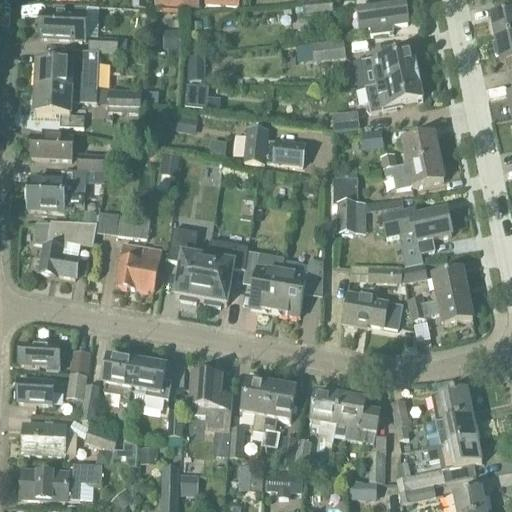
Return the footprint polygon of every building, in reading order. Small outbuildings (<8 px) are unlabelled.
[(147,11),(147,0),(132,0),(131,10),(147,11)] [(197,0),(173,0),(173,11),(197,13),(197,0)] [(301,6),(303,21),(333,18),(332,3),(301,6)] [(375,10),(365,11),(354,13),(357,35),(368,33),(369,41),(393,38),(392,31),(407,29),(404,6),(375,10)] [(495,43),(511,39),(511,7),(496,11),(497,18),(490,20),(495,43)] [(53,9),(52,20),(41,20),(40,29),(38,32),(38,39),(40,41),(40,45),(72,46),(85,46),(86,41),(98,41),(98,23),(86,22),(87,11),(53,9)] [(180,53),(180,37),(164,37),(164,53),(167,53),(179,53),(180,53)] [(511,39),(495,43),(496,49),(493,50),(495,61),(499,60),(500,66),(507,64),(508,72),(511,70),(511,39)] [(90,43),(89,57),(117,58),(118,44),(90,43)] [(311,50),(313,67),(345,63),(343,46),(311,50)] [(37,67),(36,94),(98,96),(98,83),(99,59),(60,57),(54,68),(37,67)] [(377,90),(417,81),(412,57),(386,63),(385,60),(359,65),(361,76),(373,73),(377,90)] [(422,105),(417,81),(377,90),(365,92),(370,119),(396,113),(396,111),(422,105)] [(187,90),(185,112),(201,114),(203,92),(187,90)] [(97,110),(98,96),(36,94),(35,119),(62,121),(61,135),(78,136),(79,119),(71,119),(71,108),(97,110)] [(108,117),(141,119),(142,99),(109,97),(108,117)] [(357,115),(331,118),(333,135),(359,132),(357,115)] [(178,121),(176,135),(176,136),(194,139),(197,123),(178,121)] [(384,153),(382,135),(359,137),(362,156),(384,153)] [(249,136),(246,168),(267,169),(267,168),(269,147),(270,136),(249,136)] [(407,170),(439,163),(434,140),(402,146),(407,170)] [(32,142),(31,164),(60,165),(71,166),(72,145),(61,144),(32,142)] [(269,147),(267,168),(302,172),(305,151),(277,148),(269,147)] [(165,157),(162,171),(178,174),(180,160),(165,157)] [(107,161),(78,159),(77,176),(106,177),(107,161)] [(384,175),(396,172),(393,160),(381,163),(384,175)] [(407,170),(396,172),(384,175),(386,183),(393,182),(396,196),(443,186),(439,163),(407,170)] [(30,185),(29,200),(85,203),(86,177),(65,176),(65,186),(30,185)] [(333,196),(356,196),(356,185),(333,185),(333,196)] [(356,209),(356,196),(333,196),(333,210),(356,209)] [(85,203),(29,200),(28,216),(63,218),(63,217),(74,218),(74,213),(84,213),(85,203)] [(356,209),(333,210),(333,240),(356,240),(356,209)] [(415,217),(398,221),(380,225),(384,245),(413,238),(415,249),(417,248),(419,260),(435,257),(432,245),(451,241),(446,216),(416,223),(415,217)] [(117,241),(147,245),(150,220),(137,218),(137,222),(119,220),(117,241)] [(50,227),(50,229),(34,227),(35,249),(43,250),(38,278),(58,281),(76,284),(79,265),(61,263),(63,255),(66,255),(67,249),(92,254),(97,230),(50,227)] [(196,304),(201,305),(211,246),(210,246),(208,258),(194,255),(197,238),(172,234),(168,266),(181,268),(175,301),(180,302),(180,306),(196,308),(196,304)] [(247,252),(211,246),(201,305),(205,306),(204,310),(220,313),(221,309),(226,310),(232,274),(244,276),(247,252)] [(136,294),(154,297),(158,270),(160,256),(123,249),(116,292),(136,295),(136,294)] [(275,318),(282,278),(267,275),(269,261),(248,258),(244,284),(255,286),(250,314),(275,318)] [(282,278),(275,318),(299,322),(304,295),(322,298),(323,268),(309,265),(308,273),(301,272),(298,269),(287,267),(283,269),(282,278)] [(405,288),(427,284),(424,270),(403,274),(405,288)] [(368,273),(368,287),(401,288),(402,275),(368,273)] [(438,307),(467,300),(462,276),(432,282),(438,307)] [(472,325),(467,300),(438,307),(423,310),(426,322),(440,319),(443,331),(472,325)] [(348,302),(343,330),(357,332),(358,328),(383,333),(387,309),(372,306),(373,303),(361,301),(360,304),(348,302)] [(408,305),(412,327),(426,324),(426,322),(423,310),(422,303),(408,305)] [(58,372),(59,353),(59,352),(49,352),(49,351),(21,349),(20,371),(45,372),(45,377),(58,378),(58,372)] [(130,410),(132,399),(137,367),(124,365),(125,360),(111,357),(111,362),(109,362),(102,398),(120,401),(119,408),(130,410)] [(166,372),(137,367),(132,399),(168,406),(171,388),(164,386),(166,372)] [(71,380),(69,391),(67,403),(83,406),(88,382),(71,380)] [(206,437),(229,438),(231,411),(220,411),(222,382),(193,381),(191,421),(207,422),(206,437)] [(242,418),(255,420),(252,436),(264,438),(272,390),(262,388),(263,384),(249,381),(242,418)] [(18,409),(53,411),(54,387),(20,385),(18,409)] [(87,390),(84,403),(80,426),(93,429),(100,393),(87,390)] [(275,437),(277,424),(291,427),(296,394),(272,390),(264,438),(262,451),(276,454),(278,452),(280,440),(279,438),(275,437)] [(444,425),(471,419),(466,394),(431,401),(436,426),(444,425)] [(336,430),(341,401),(316,397),(311,427),(312,427),(312,426),(319,427),(317,438),(326,440),(324,449),(332,451),(334,440),(336,430)] [(336,430),(334,440),(345,442),(345,445),(371,450),(374,438),(376,438),(380,419),(364,416),(366,406),(341,401),(336,430)] [(396,434),(407,432),(409,432),(404,406),(392,409),(396,434)] [(168,442),(181,443),(182,418),(170,417),(168,442)] [(441,450),(476,444),(471,419),(444,425),(436,426),(441,450)] [(23,459),(65,461),(66,432),(24,429),(23,459)] [(409,444),(407,432),(396,434),(399,446),(409,444)] [(85,447),(114,456),(118,443),(90,433),(85,447)] [(244,435),(231,434),(231,438),(229,463),(242,464),(244,435)] [(279,472),(292,474),(297,445),(284,443),(279,472)] [(476,444),(441,450),(426,453),(429,467),(439,465),(441,476),(443,489),(475,482),(473,470),(481,469),(476,444)] [(123,456),(114,456),(110,471),(135,472),(136,451),(123,446),(123,456)] [(294,474),(306,476),(311,448),(299,446),(294,474)] [(371,489),(383,489),(383,460),(371,459),(370,488),(371,489)] [(20,503),(68,505),(79,506),(80,489),(101,490),(102,471),(72,469),(72,479),(22,477),(20,503)] [(239,470),(238,497),(261,498),(263,472),(239,470)] [(162,474),(161,511),(178,511),(179,475),(162,474)] [(267,480),(265,497),(277,498),(276,503),(289,504),(289,499),(301,500),(302,482),(291,481),(291,476),(279,475),(278,480),(267,480)] [(396,485),(398,498),(433,491),(443,489),(441,476),(396,485)] [(198,481),(181,480),(180,501),(197,501),(198,481)] [(350,504),(374,505),(375,489),(351,488),(350,504)] [(433,491),(398,498),(401,511),(436,504),(433,491)] [(455,511),(484,511),(481,493),(453,499),(455,511)] [(114,505),(119,511),(124,511),(134,504),(127,494),(114,505)]
